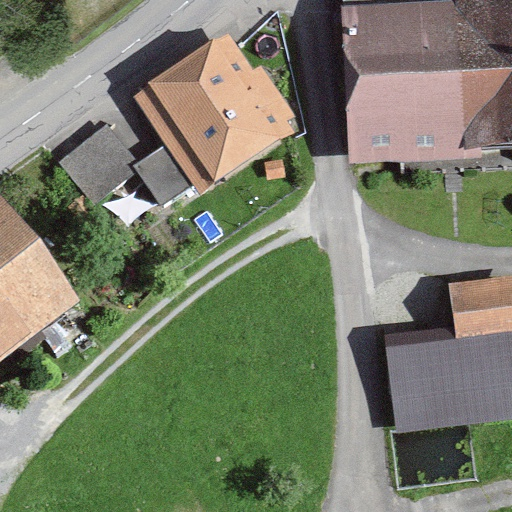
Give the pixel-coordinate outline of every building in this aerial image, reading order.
[(511,16),(345,26),(351,141),(511,131),(511,16)] [(141,94),(173,143),(137,167),(163,208),(291,124),(259,76),(246,85),(226,55),(200,73),(192,60),(141,94)] [(105,128),(60,163),(91,203),(137,167),(105,128)] [(0,343),(55,302),(0,227),(0,343)] [(404,403),(511,390),(511,293),(462,300),(468,345),(398,353),(404,403)]
